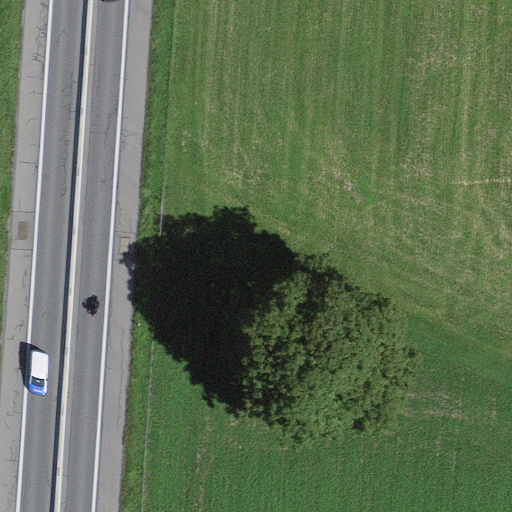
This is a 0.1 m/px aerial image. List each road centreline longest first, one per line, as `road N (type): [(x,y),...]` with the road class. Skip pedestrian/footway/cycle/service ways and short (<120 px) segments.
road 1 (trunk): [(72,0),(37,511)]
road 2 (trunk): [(77,511),(111,0)]
